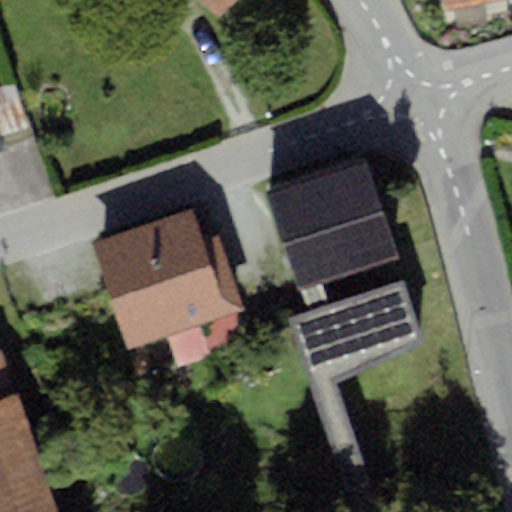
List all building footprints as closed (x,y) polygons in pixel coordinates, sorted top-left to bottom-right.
[(201,0),(219,16),(234,0),(201,0)] [(439,0),(441,8),(492,0),(439,0)] [(14,82),(0,86),(0,151),(5,150),(0,135),(28,126),(14,82)] [(362,162),(267,194),(299,288),(395,256),(362,162)] [(190,211),(94,242),(128,346),(245,308),(221,234),(200,241),(190,211)] [(401,281),(286,318),(311,392),(332,382),(420,341),(401,281)] [(0,511),(55,511),(1,349),(0,349),(0,511)] [(365,480),(332,382),(311,392),(344,487),(365,480)]
